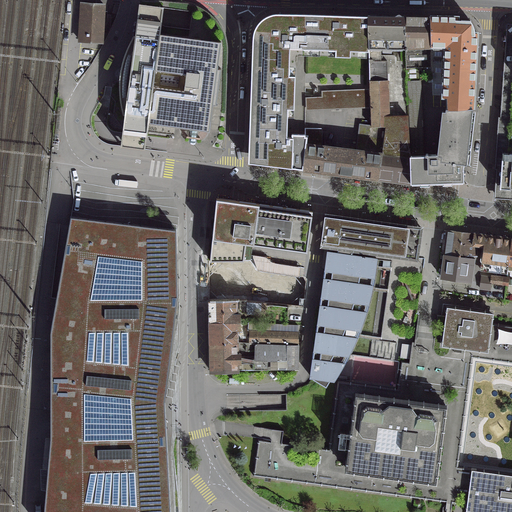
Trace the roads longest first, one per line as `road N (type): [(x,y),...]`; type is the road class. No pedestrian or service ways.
road 1 (residential): [(196,389),(269,388),(299,378),(322,184)]
road 2 (residential): [(200,174),(196,389)]
road 3 (residential): [(488,0),(476,206)]
road 4 (residential): [(233,172),(237,0)]
road 5 (residential): [(476,206),(322,184)]
road 6 (residential): [(72,126),(127,0)]
